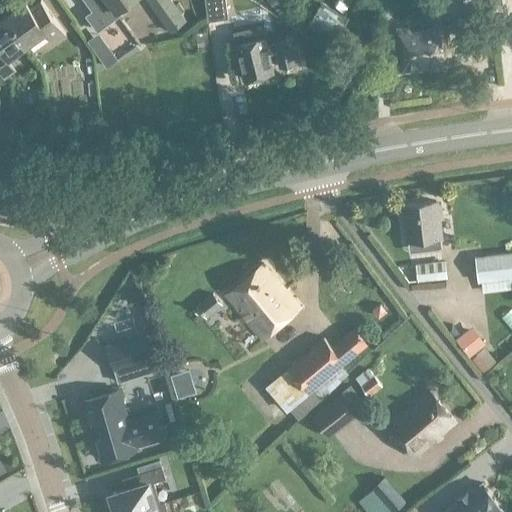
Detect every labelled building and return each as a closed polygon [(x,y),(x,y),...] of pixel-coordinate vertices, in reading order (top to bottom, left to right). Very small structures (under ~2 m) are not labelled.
[(27,1),(7,16),(28,45),(47,32),(54,41),(66,33),(41,0),(40,0),(31,7),(27,1)] [(85,0),(94,11),(87,15),(97,30),(120,14),(117,10),(118,9),(131,0),(85,0)] [(187,20),(173,0),(146,0),(170,32),(187,20)] [(193,0),(195,16),(207,14),(204,0),(193,0)] [(205,0),(208,20),(228,18),(225,0),(205,0)] [(255,0),(237,0),(235,5),(243,10),(246,4),(251,7),(255,0)] [(323,0),(307,24),(332,39),(347,16),(323,0)] [(9,59),(28,45),(7,16),(0,20),(0,71),(4,77),(16,69),(9,59)] [(432,29),(422,30),(425,66),(451,64),(448,27),(444,27),(444,21),(432,22),(432,29)] [(304,54),(298,30),(293,31),(291,23),(274,27),(282,59),(304,54)] [(274,71),(265,36),(262,24),(232,31),(244,78),(274,71)] [(399,32),(396,32),(400,69),(425,66),(422,30),(411,31),(410,31),(410,26),(398,27),(399,32)] [(111,50),(100,58),(107,68),(118,59),(111,50)] [(317,51),(310,52),(312,61),(319,59),(317,51)] [(99,111),(83,113),(87,137),(103,135),(99,111)] [(14,120),(0,121),(0,136),(2,153),(18,150),(14,120)] [(437,201),(403,205),(407,239),(408,239),(409,245),(429,243),(429,249),(441,248),(440,235),(441,235),(439,215),(441,215),(440,204),(437,204),(437,201)] [(511,251),(475,256),(478,282),(509,278),(510,286),(511,285),(511,251)] [(444,259),(415,262),(417,280),(446,277),(444,259)] [(226,295),(262,338),(300,306),(264,263),(226,295)] [(422,281),(422,290),(446,290),(446,281),(422,281)] [(206,317),(222,304),(213,292),(192,309),(197,314),(201,311),(206,317)] [(380,303),(373,309),(378,315),(385,310),(380,303)] [(309,393),(346,362),(369,343),(354,326),(332,345),(324,336),(287,367),(265,385),(287,411),(309,393)] [(461,334),(455,339),(469,356),(486,343),(471,326),(461,334)] [(146,333),(108,345),(115,368),(154,356),(146,333)] [(368,395),(382,385),(374,374),(360,384),(368,395)] [(119,389),(84,400),(101,458),(136,448),(135,444),(164,436),(157,411),(128,420),(119,389)] [(457,422),(440,401),(430,389),(387,424),(416,456),(457,422)] [(359,419),(368,412),(355,395),(346,402),(359,419)] [(328,437),(355,416),(339,396),(313,417),(328,437)] [(111,497),(107,498),(111,511),(116,511),(115,511),(131,511),(160,503),(160,502),(153,481),(166,477),(162,465),(160,458),(137,465),(139,472),(142,483),(126,489),(110,493),(111,497)] [(368,511),(391,511),(405,501),(385,476),(357,499),(368,511)] [(457,501),(447,509),(449,511),(502,511),(504,511),(482,482),(471,491),(470,489),(456,499),(457,501)] [(168,511),(165,501),(160,502),(160,503),(131,511),(168,511)]
